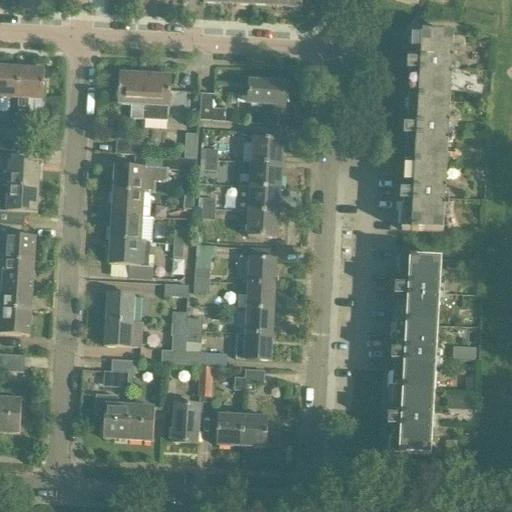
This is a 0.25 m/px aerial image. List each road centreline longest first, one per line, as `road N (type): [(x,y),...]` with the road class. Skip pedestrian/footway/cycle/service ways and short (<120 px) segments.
road 1 (residential): [(313,502),(333,50)]
road 2 (residential): [(56,487),(80,37)]
road 3 (residential): [(313,502),(56,487)]
road 4 (residential): [(333,50),(80,37)]
